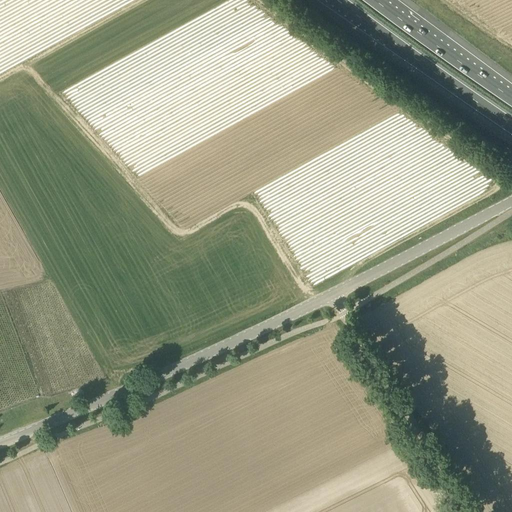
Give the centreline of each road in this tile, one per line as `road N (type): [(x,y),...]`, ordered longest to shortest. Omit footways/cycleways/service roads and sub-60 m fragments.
road 1 (tertiary): [(0,443),(324,298)]
road 2 (unclassified): [(462,511),(324,298)]
road 3 (motorway): [(334,0),(511,126)]
road 4 (tertiary): [(324,298),(511,202)]
road 5 (motorway): [(511,98),(374,0)]
